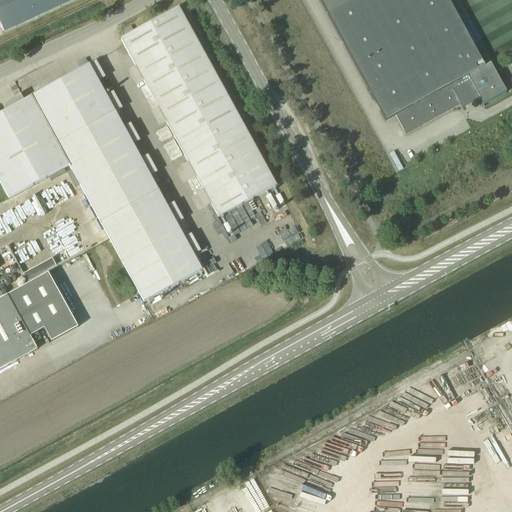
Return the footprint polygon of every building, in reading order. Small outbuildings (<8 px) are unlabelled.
[(0,0),(0,25),(4,33),(76,0),(0,0)] [(319,0),(385,121),(395,116),(406,135),(460,105),(462,109),(480,99),(483,105),(506,93),(490,64),(484,67),(447,0),(319,0)] [(178,8),(120,40),(217,218),(276,186),(178,8)] [(31,97),(0,114),(0,183),(9,199),(69,166),(144,302),(202,271),(89,65),(31,97)] [(165,128),(155,134),(158,139),(168,133),(165,128)] [(168,134),(158,139),(161,144),(171,139),(168,134)] [(173,142),(163,147),(165,152),(175,147),(173,142)] [(175,147),(166,153),(168,157),(178,152),(175,147)] [(178,152),(168,158),(171,163),(181,157),(178,152)] [(0,370),(37,350),(30,337),(44,329),(51,342),(78,327),(48,273),(7,295),(0,298),(0,370)] [(46,339),(36,345),(39,349),(49,343),(46,339)]
